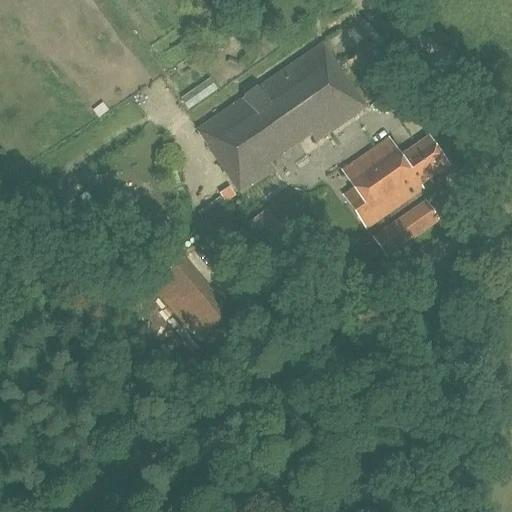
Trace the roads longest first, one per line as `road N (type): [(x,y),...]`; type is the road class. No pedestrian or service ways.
road 1 (unclassified): [(67,511),(511,205)]
road 2 (unclassified): [(511,107),(368,0)]
